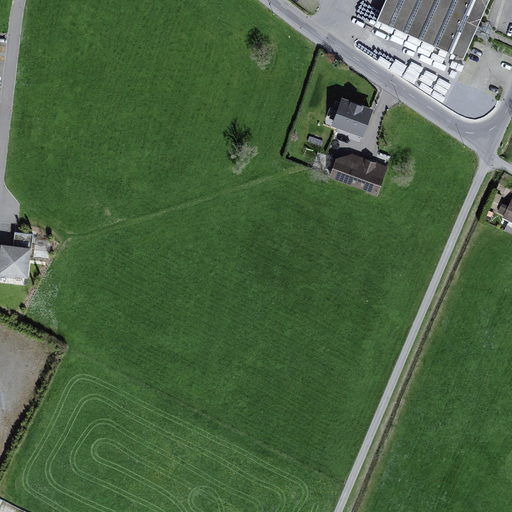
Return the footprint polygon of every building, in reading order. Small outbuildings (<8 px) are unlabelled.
[(490,0),(384,0),(376,19),(464,58),(490,0)] [(341,96),(331,125),(363,136),(373,107),(341,96)] [(387,166),(351,153),(336,157),(329,176),(366,190),(366,191),(377,195),(387,166)] [(511,197),(508,205),(502,202),(497,211),(503,215),(502,217),(509,221),(504,230),(511,234),(511,197)] [(13,244),(0,243),(0,273),(28,277),(32,234),(15,232),(13,244)]
